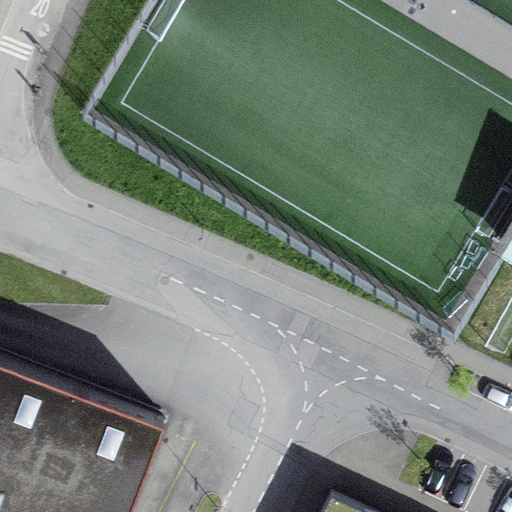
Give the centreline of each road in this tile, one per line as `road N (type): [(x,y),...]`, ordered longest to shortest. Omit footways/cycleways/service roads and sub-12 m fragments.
road 1 (residential): [(0,218),(336,356)]
road 2 (residential): [(336,356),(511,441)]
road 3 (residential): [(256,511),(336,356)]
